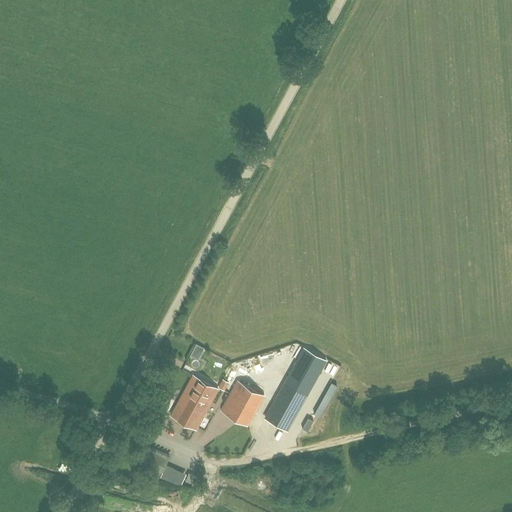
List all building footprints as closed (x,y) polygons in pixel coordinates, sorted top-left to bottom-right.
[(203,348),(196,344),(190,355),(197,359),(203,348)] [(304,348),(265,418),(287,430),(326,360),(304,348)] [(265,360),(259,371),(279,382),(285,372),(265,360)] [(209,406),(218,389),(193,375),(171,415),(196,429),(209,406)] [(223,379),(218,387),(224,390),(228,382),(223,379)] [(247,425),(264,395),(238,380),(221,410),(247,425)] [(320,417),(337,385),(331,382),(314,414),(320,417)] [(307,431),(313,420),(307,417),(302,428),(304,429),(307,431)] [(147,445),(136,468),(158,479),(158,478),(164,465),(169,455),(147,445)] [(191,458),(172,452),(169,461),(188,467),(191,458)] [(187,476),(164,465),(158,478),(181,488),(187,476)] [(191,483),(194,475),(188,473),(185,481),(191,483)]
